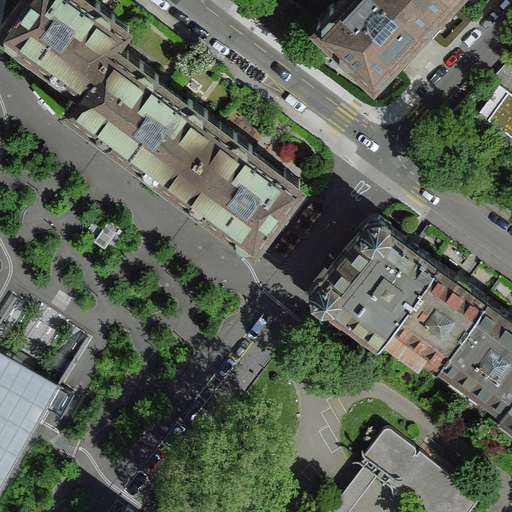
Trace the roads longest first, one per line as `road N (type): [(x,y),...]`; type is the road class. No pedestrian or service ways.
road 1 (residential): [(113,511),(265,310)]
road 2 (residential): [(188,0),(385,155)]
road 3 (residential): [(385,155),(265,310)]
road 4 (residential): [(385,155),(511,19)]
road 5 (residential): [(385,155),(511,249)]
